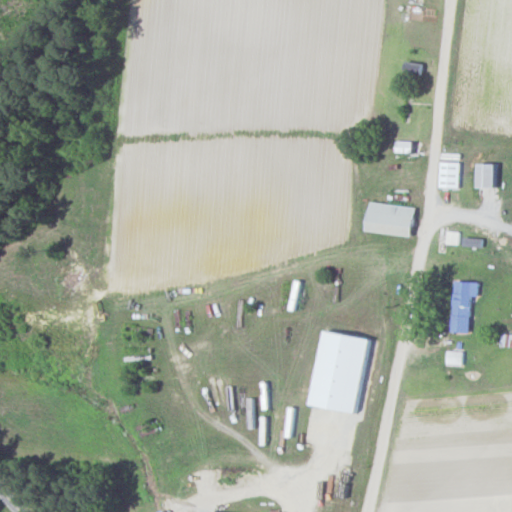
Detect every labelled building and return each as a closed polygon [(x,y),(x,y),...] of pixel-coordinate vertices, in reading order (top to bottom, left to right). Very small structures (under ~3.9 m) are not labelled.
[(459,187),(460,161),(440,160),(439,186),(459,187)] [(476,186),(495,186),(495,163),(477,162),(476,186)] [(413,234),(415,205),(370,202),(368,232),(413,234)] [(459,244),(460,231),(447,229),(446,243),(459,244)] [(472,295),(479,295),(479,281),(456,280),(453,331),(470,332),(472,295)] [(313,404),(358,412),(372,337),(327,329),(313,404)]
